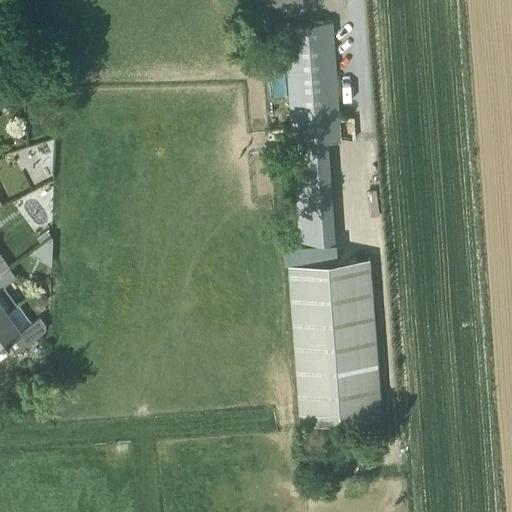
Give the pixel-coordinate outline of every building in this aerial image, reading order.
[(284,24),(292,144),(298,244),(335,242),(328,142),(340,141),(332,21),(284,24)] [(3,104),(14,113),(24,102),(13,92),(3,104)] [(47,229),(37,236),(41,242),(51,235),(47,229)] [(370,257),(289,264),(301,423),(382,417),(370,257)] [(0,317),(8,312),(17,305),(3,286),(17,277),(9,267),(0,273),(0,317)] [(49,299),(42,289),(33,295),(40,305),(49,299)] [(8,312),(0,317),(0,347),(7,342),(16,353),(46,330),(45,323),(40,316),(31,323),(17,305),(8,312)]
